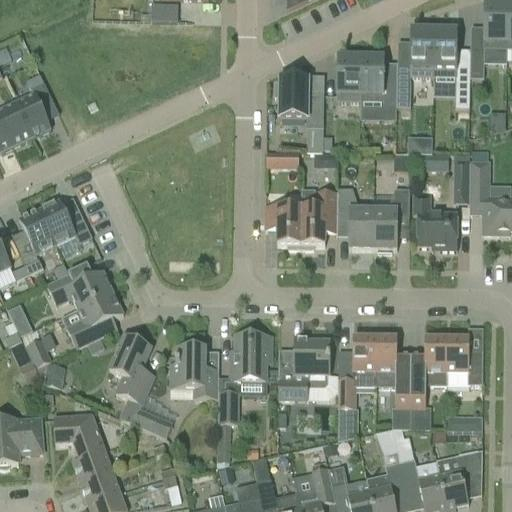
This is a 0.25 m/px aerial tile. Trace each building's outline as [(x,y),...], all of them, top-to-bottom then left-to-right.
[(289,0),(289,13),(289,15),(321,0),(289,0)] [(151,11),(150,28),(177,28),(177,12),(151,11)] [(506,56),(507,12),(483,12),(482,56),(506,56)] [(432,84),(433,36),(410,36),(409,84),(432,84)] [(456,85),(457,37),(433,36),(432,84),(456,85)] [(360,65),(336,65),(336,109),(359,109),(360,65)] [(396,115),(396,89),(383,89),(384,65),(360,65),(359,109),(382,109),(382,114),(396,115)] [(37,83),(23,89),(28,98),(41,92),(37,83)] [(323,136),(323,102),(307,102),(308,87),(280,86),(279,91),(275,91),(274,104),(279,104),(279,125),(305,126),(305,135),(323,136)] [(410,115),(410,89),(396,89),(396,115),(410,115)] [(51,136),(34,101),(15,109),(32,145),(51,136)] [(32,145),(15,109),(0,116),(0,127),(13,154),(32,145)] [(0,160),(13,154),(0,127),(0,160)] [(471,157),(470,168),(486,168),(486,157),(471,157)] [(297,175),(298,160),(278,160),(278,175),(297,175)] [(392,162),(392,176),(407,176),(408,162),(392,162)] [(469,170),(469,211),(469,222),(481,222),(481,243),(509,243),(509,238),(511,238),(511,204),(510,204),(510,208),(489,208),(489,168),(486,168),(470,168),(469,168),(469,170)] [(453,212),(469,211),(469,170),(452,170),(453,212)] [(348,256),(372,257),(373,216),(358,216),(352,196),(337,196),(337,200),(337,224),(349,224),(348,256)] [(373,216),(372,257),(377,257),(377,260),(392,260),(392,257),(396,257),(397,225),(409,225),(409,205),(409,196),(394,196),(387,216),(373,216)] [(337,224),(337,200),(314,200),(314,197),(301,197),(301,214),(300,256),(313,256),(313,253),(324,253),(324,235),(337,235),(337,224)] [(417,222),(417,254),(438,254),(438,257),(456,258),(457,238),(457,221),(429,221),(429,204),(413,204),(413,222),(417,222)] [(92,245),(81,223),(69,229),(59,207),(39,217),(56,253),(76,243),(79,251),(92,245)] [(288,255),(300,256),(301,214),(265,213),(265,237),(276,237),(276,252),(288,252),(288,255)] [(56,253),(39,217),(18,227),(35,262),(56,253)] [(0,279),(11,274),(0,251),(0,279)] [(39,267),(25,273),(30,282),(43,276),(39,267)] [(77,316),(113,300),(102,278),(92,283),(87,272),(46,292),(56,313),(72,305),(77,316)] [(25,273),(12,279),(16,288),(30,282),(25,273)] [(113,300),(77,316),(61,324),(76,357),(99,346),(94,335),(123,322),(113,300)] [(26,327),(14,332),(20,343),(31,338),(26,327)] [(21,349),(17,339),(4,346),(8,355),(21,349)] [(123,383),(115,400),(141,412),(153,384),(141,378),(151,355),(124,343),(109,377),(123,383)] [(218,386),(218,399),(233,399),(233,403),(265,403),(265,370),(270,370),(270,343),(235,343),(235,369),(230,369),(230,386),(218,386)] [(278,377),(278,406),(294,407),(294,394),(307,394),(323,394),(327,390),(327,383),(329,383),(330,348),(300,348),(300,344),(294,344),(293,364),(294,377),(278,377)] [(338,387),(338,415),(354,416),(354,393),(374,393),(374,345),(352,345),(352,364),(352,374),(338,374),(338,387)] [(374,345),(374,393),(393,393),(393,414),(410,414),(410,370),(396,370),(396,365),(397,345),(374,345)] [(410,370),(410,414),(425,415),(425,392),(446,392),(446,345),(424,345),(424,365),(424,371),(410,370)] [(446,345),(446,392),(462,392),(482,392),(482,358),(469,358),(469,346),(446,345)] [(50,367),(41,346),(25,353),(32,368),(35,374),(50,367)] [(218,407),(218,386),(218,377),(205,376),(205,355),(176,354),(176,369),(175,369),(175,371),(170,371),(170,396),(193,397),(193,406),(218,407)] [(32,368),(20,373),(28,388),(39,383),(35,374),(32,368)] [(44,391),(61,394),(64,374),(46,371),(44,391)] [(233,403),(233,399),(218,399),(218,407),(217,432),(237,432),(237,419),(233,418),(233,403)] [(43,402),(44,414),(52,413),(51,401),(43,402)] [(133,431),(166,446),(172,431),(139,417),(133,431)] [(10,474),(9,472),(18,472),(17,457),(25,456),(25,461),(42,460),(41,440),(40,427),(15,429),(15,426),(14,426),(13,424),(10,421),(7,418),(3,419),(0,421),(0,475),(4,476),(10,474)] [(73,451),(91,423),(53,426),(55,453),(73,451)] [(104,458),(101,450),(91,423),(73,451),(79,467),(104,458)] [(446,437),(482,438),(482,423),(446,423),(446,437)] [(122,442),(125,449),(136,444),(133,437),(122,442)] [(432,437),(432,447),(444,447),(445,438),(432,437)] [(335,450),(324,452),(326,461),(337,459),(335,450)] [(152,455),(155,463),(166,459),(163,451),(152,455)] [(482,457),(436,467),(436,468),(445,511),(466,511),(468,511),(462,486),(481,482),(482,457)] [(112,479),(104,458),(79,467),(72,469),(80,490),(112,479)] [(386,481),(366,485),(371,511),(394,511),(393,503),(406,500),(399,469),(397,458),(382,461),(384,473),(386,481)] [(251,468),(253,478),(268,475),(265,464),(251,468)] [(414,466),(399,469),(406,500),(419,497),(422,511),(445,511),(436,468),(415,472),(414,466)] [(218,476),(221,490),(233,487),(230,473),(218,476)] [(343,473),(327,476),(334,510),(348,507),(349,511),(371,511),(366,485),(365,485),(365,487),(347,491),(343,473)] [(174,483),(172,474),(159,478),(162,486),(174,483)] [(295,500),(297,511),(326,511),(334,510),(327,476),(311,479),(315,496),(295,500)] [(119,499),(115,489),(112,479),(80,490),(84,500),(88,511),(119,499)] [(162,486),(165,495),(177,492),(174,483),(162,486)] [(256,490),(260,505),(261,511),(297,511),(295,500),(275,504),(271,487),(256,490)] [(123,511),(121,504),(119,499),(88,511),(123,511)]
